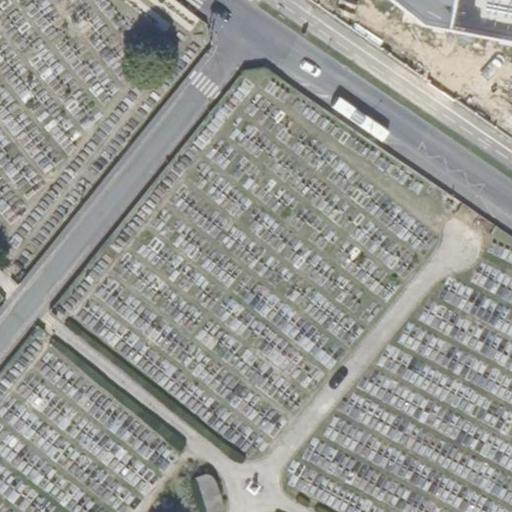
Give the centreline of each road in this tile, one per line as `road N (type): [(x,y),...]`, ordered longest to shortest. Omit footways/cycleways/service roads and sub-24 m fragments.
road 1 (residential): [(246,22),(0,333)]
road 2 (tertiary): [(511,206),(246,22)]
